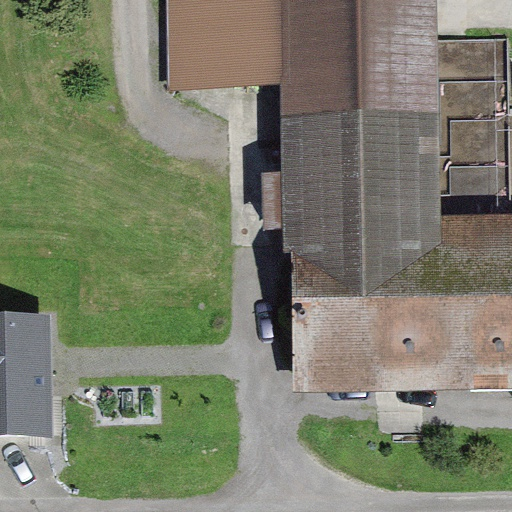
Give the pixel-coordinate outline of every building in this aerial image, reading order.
[(171,0),(174,92),(285,83),(295,389),(511,384),(511,218),(440,220),(435,0),(171,0)] [(0,442),(54,442),(52,313),(0,314),(0,442)] [(116,395),(105,395),(105,420),(116,420),(116,395)] [(123,395),(124,419),(135,419),(135,395),(123,395)] [(154,419),(153,395),(142,395),(143,419),(154,419)]
